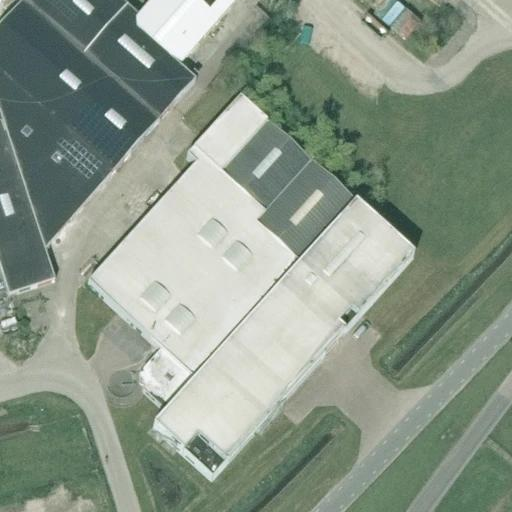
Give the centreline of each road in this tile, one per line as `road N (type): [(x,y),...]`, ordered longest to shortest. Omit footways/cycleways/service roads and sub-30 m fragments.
road 1 (tertiary): [(329,511),(511,322)]
road 2 (residential): [(0,395),(28,387),(84,402),(126,511)]
road 3 (unclassified): [(420,511),(511,391)]
